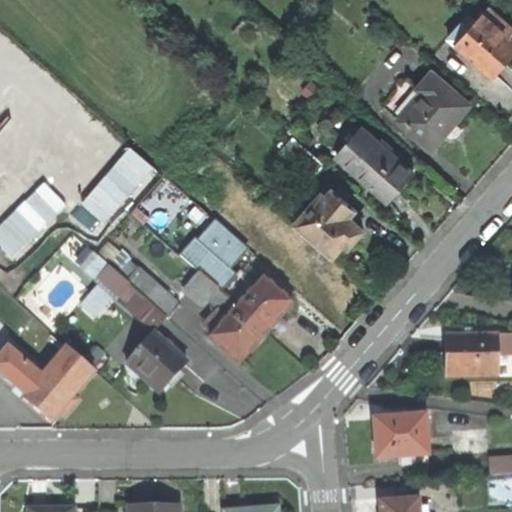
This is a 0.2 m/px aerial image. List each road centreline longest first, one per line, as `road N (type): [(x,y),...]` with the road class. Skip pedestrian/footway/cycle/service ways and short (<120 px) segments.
road 1 (residential): [(305,421),(511,184)]
road 2 (residential): [(0,457),(239,452),(305,421)]
